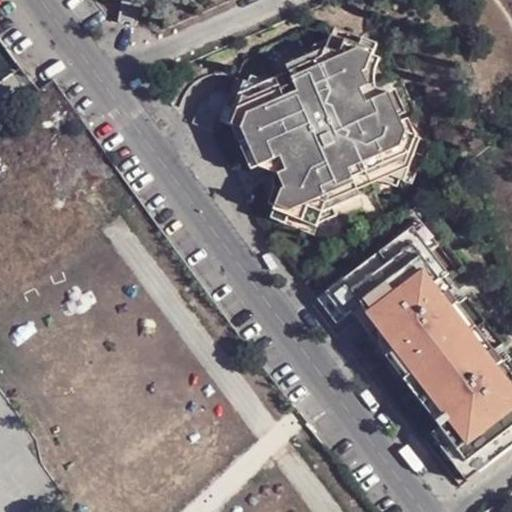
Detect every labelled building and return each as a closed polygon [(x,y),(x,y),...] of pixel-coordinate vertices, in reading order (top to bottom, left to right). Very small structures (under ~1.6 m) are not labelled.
[(127,5),(121,5),(118,22),(136,25),(137,16),(138,7),(127,5)] [(378,43),(336,25),(325,51),(286,67),(296,90),(284,95),(280,87),(267,91),(266,88),(237,78),(220,121),(239,132),(256,170),(279,161),(284,174),(276,177),(282,191),(279,192),(268,220),(311,238),(320,215),(358,199),(348,177),(362,171),(365,179),(380,171),(383,176),(411,187),(430,141),(406,134),(389,96),(367,106),(360,92),(369,88),(365,76),(378,43)] [(220,111),(200,103),(192,124),(211,131),(220,111)] [(232,422),(34,210),(0,241),(0,352),(138,508),(232,422)] [(426,225),(418,230),(435,255),(443,250),(426,225)] [(329,295),(320,301),(338,325),(347,319),(354,313),(364,306),(415,377),(446,420),(436,427),(439,432),(456,455),(447,462),(464,487),(511,452),(511,395),(504,385),(495,373),(503,368),(495,356),(487,361),(470,338),(453,314),(461,308),(452,297),(445,302),(436,290),(444,285),(427,261),(435,255),(418,230),(329,295)] [(452,279),(435,255),(427,261),(444,285),(436,290),(445,302),(456,294),(448,282),(452,279)] [(405,385),(415,377),(364,306),(354,313),(405,385)] [(478,332),(461,308),(453,314),(470,338),(478,332)] [(495,356),(478,332),(470,338),(487,361),(495,356)] [(503,368),(495,373),(504,385),(511,395),(511,379),(511,380),(503,368)] [(436,427),(446,420),(415,377),(405,385),(436,427)] [(456,455),(439,432),(430,439),(447,462),(456,455)]
